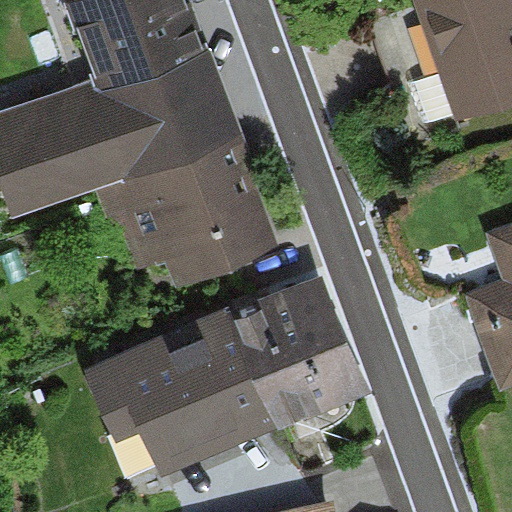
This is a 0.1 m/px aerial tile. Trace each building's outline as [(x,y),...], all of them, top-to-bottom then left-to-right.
[(174,270),(276,234),(193,0),(76,0),(68,3),(90,64),(0,95),(0,152),(16,198),(95,170),(125,256),(164,242),(174,270)] [(462,115),(511,97),(511,0),(434,0),(422,4),(462,115)] [(471,288),(504,379),(511,376),(511,218),(487,227),(505,276),(471,288)] [(366,375),(320,263),(228,300),(273,412),(366,375)] [(228,300),(88,356),(116,425),(148,412),(166,455),(273,412),(228,300)] [(265,511),(339,511),(337,497),(265,511)]
